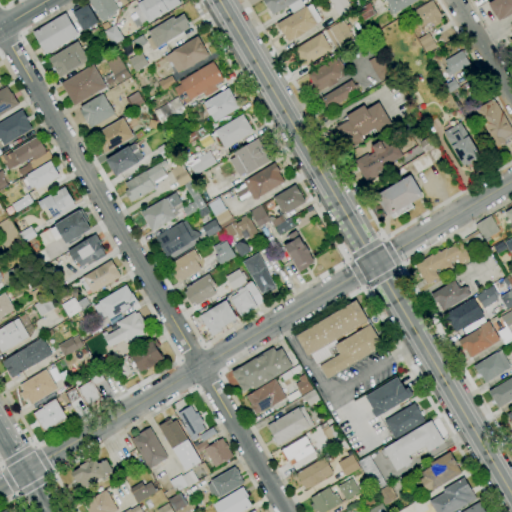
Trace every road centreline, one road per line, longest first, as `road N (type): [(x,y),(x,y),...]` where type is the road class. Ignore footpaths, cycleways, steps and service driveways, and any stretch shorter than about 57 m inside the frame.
road 1 (tertiary): [(0,487),(511,181)]
road 2 (secondary): [(511,496),(220,0)]
road 3 (tertiary): [(286,511),(0,27)]
